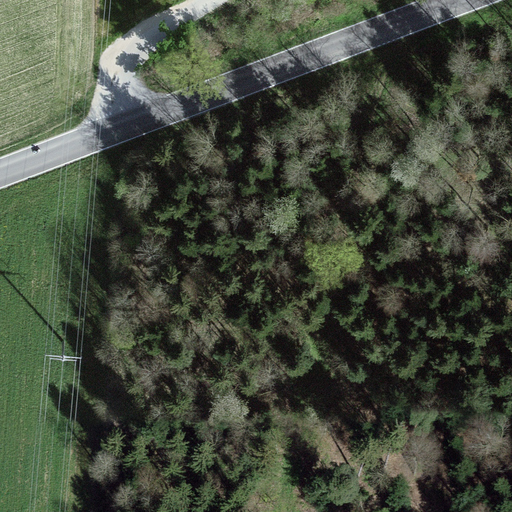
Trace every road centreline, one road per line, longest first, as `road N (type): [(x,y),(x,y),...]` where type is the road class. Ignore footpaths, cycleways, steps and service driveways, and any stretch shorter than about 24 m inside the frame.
road 1 (track): [(392,24),(399,105),(327,306),(294,511)]
road 2 (tertiary): [(457,0),(0,172)]
